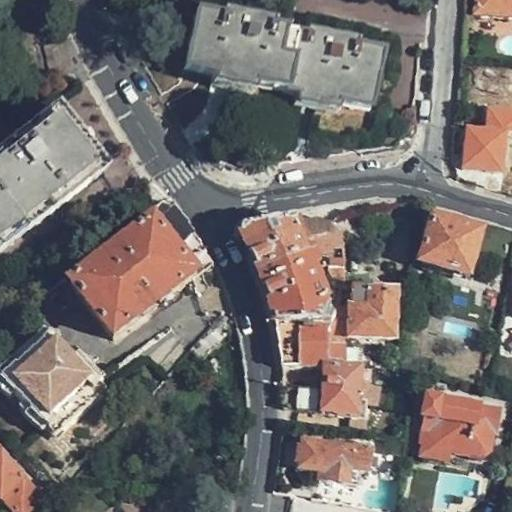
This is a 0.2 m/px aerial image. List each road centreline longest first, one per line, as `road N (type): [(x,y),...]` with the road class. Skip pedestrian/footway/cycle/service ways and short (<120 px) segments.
road 1 (tertiary): [(207,210),(245,289),(262,368),(253,511)]
road 2 (tertiary): [(83,0),(143,123),(207,210)]
road 3 (residential): [(207,210),(363,185),(420,188)]
road 4 (residential): [(449,0),(420,188)]
